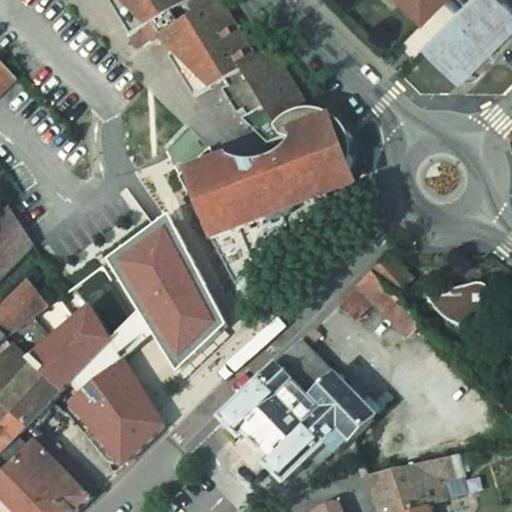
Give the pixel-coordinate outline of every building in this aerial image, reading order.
[(109,0),(132,36),(153,23),(161,36),(179,24),(172,12),(190,0),(109,0)] [(219,0),(179,24),(161,36),(159,37),(176,54),(171,57),(196,98),(220,84),(226,80),(257,61),(219,0)] [(405,0),(426,21),(440,7),(446,0),(405,0)] [(511,7),(504,0),(474,0),(429,46),(463,80),(511,31),(511,7)] [(511,31),(463,80),(469,81),(475,80),(478,79),(481,75),(501,56),(511,44),(511,31)] [(316,112),(310,112),(273,51),(257,61),(226,80),(230,86),(224,90),(239,115),(245,111),(249,116),(244,120),(269,145),(284,139),(295,142),(291,149),(284,155),(277,160),(268,163),(259,165),(250,165),(241,163),(235,161),(231,159),(217,164),(212,149),(180,178),(238,286),(249,276),(262,263),(274,251),(286,239),(295,231),(306,220),(318,209),(329,198),(327,195),(337,190),(345,183),(351,174),(355,162),(355,154),(354,143),(351,136),(344,126),(338,121),(331,116),(322,113),(316,112)] [(0,60),(0,97),(19,80),(0,60)] [(0,283),(35,246),(11,208),(0,219),(0,283)] [(155,337),(179,377),(230,328),(187,245),(170,218),(111,262),(141,314),(155,337)] [(391,256),(373,273),(395,296),(413,279),(391,256)] [(360,286),(374,301),(409,337),(422,324),(395,296),(373,273),(360,286)] [(0,310),(0,320),(13,333),(49,306),(29,281),(0,310)] [(464,296),(429,298),(433,302),(434,305),(436,307),(439,310),(441,313),(444,316),(447,319),(450,321),(454,323),(456,324),(460,325),(464,327),(467,328),(470,328),(474,329),(477,328),(482,327),(484,326),(487,324),(490,322),(492,320),(495,318),(497,315),(490,309),(491,307),(492,305),(493,302),(493,299),(493,297),(492,295),(491,293),(490,292),(488,290),(486,287),(484,287),(481,286),(478,285),(475,285),(472,286),(470,288),(468,290),(466,291),(465,293),(464,296)] [(374,301),(360,286),(342,304),(357,319),(374,301)] [(35,367),(63,393),(82,372),(112,340),(87,312),(30,362),(35,367)] [(94,387),(124,362),(155,337),(141,314),(112,340),(82,372),(94,387)] [(0,333),(6,339),(13,333),(0,320),(0,333)] [(316,329),(306,340),(313,347),(323,336),(316,329)] [(339,458),(378,418),(342,381),(343,380),(339,376),(338,377),(303,341),(278,366),(278,367),(273,373),(267,379),(265,377),(221,420),(242,441),(247,435),(272,460),(266,466),(275,475),(286,487),(314,459),(321,467),(335,454),(339,458)] [(0,363),(0,401),(1,403),(35,367),(30,362),(15,348),(0,363)] [(165,428),(124,362),(94,387),(74,404),(125,467),(145,447),(165,428)] [(30,429),(63,393),(35,367),(1,403),(29,430),(30,429)] [(29,430),(1,403),(0,404),(0,482),(7,475),(37,443),(41,440),(30,429),(29,430)] [(41,440),(93,499),(101,491),(55,444),(43,438),(41,440)] [(79,511),(93,499),(41,440),(37,443),(7,475),(0,482),(0,495),(15,511),(79,511)] [(368,476),(380,511),(412,511),(431,506),(426,487),(456,479),(465,477),(459,457),(368,476)] [(456,479),(426,487),(431,506),(462,497),(456,479)] [(343,511),(341,506),(340,505),(339,504),(338,503),(337,503),(335,503),(333,503),(316,511),(343,511)]
